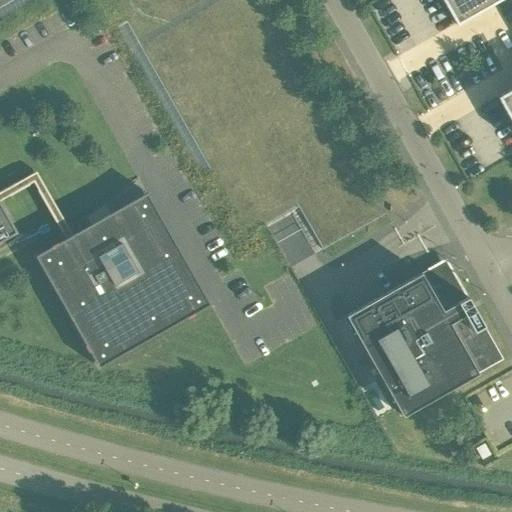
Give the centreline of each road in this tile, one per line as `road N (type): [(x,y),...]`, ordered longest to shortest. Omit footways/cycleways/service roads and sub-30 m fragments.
road 1 (tertiary): [(347,511),(0,425)]
road 2 (unclassified): [(485,266),(329,0)]
road 3 (tertiary): [(0,468),(156,511)]
